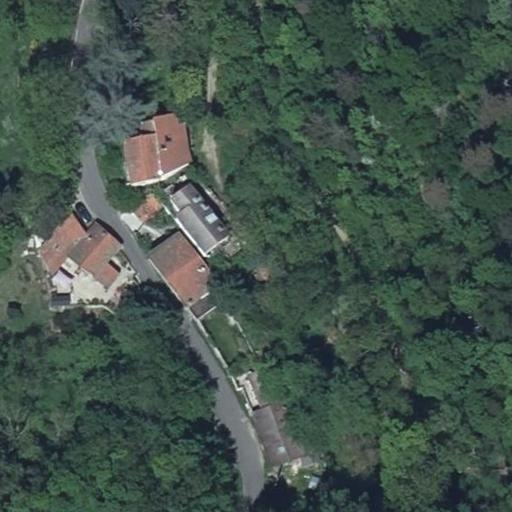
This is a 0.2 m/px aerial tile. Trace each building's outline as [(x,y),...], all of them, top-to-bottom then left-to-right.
[(156,185),(186,170),(188,181),(200,176),(195,164),(188,121),(174,120),(173,129),(142,129),(141,144),(121,145),(123,185),(156,185)] [(177,198),(191,222),(184,226),(202,258),(229,244),(198,187),(177,198)] [(152,198),(129,210),(139,226),(162,215),(152,198)] [(69,269),(105,301),(121,282),(105,266),(110,261),(119,252),(102,231),(92,242),(72,221),(37,252),(49,280),(68,267),(69,269)] [(216,294),(181,238),(155,251),(185,301),(191,308),(216,294)] [(240,386),(256,416),(265,437),(276,466),(308,455),(277,372),(240,386)] [(428,413),(452,475),(465,471),(479,498),(498,490),(485,458),(477,462),(450,399),(428,413)]
